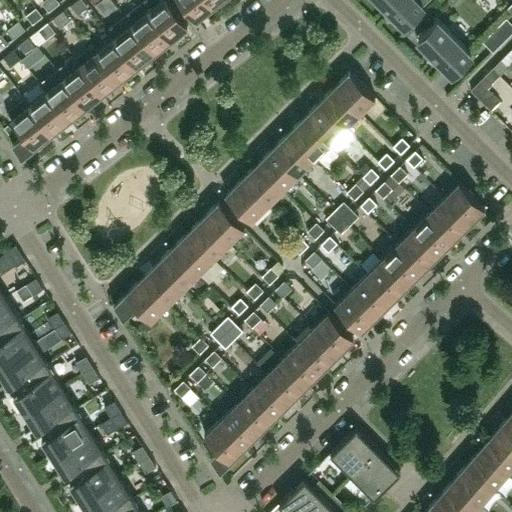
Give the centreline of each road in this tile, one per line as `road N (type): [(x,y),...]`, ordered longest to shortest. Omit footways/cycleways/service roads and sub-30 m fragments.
road 1 (residential): [(8,214),(202,511)]
road 2 (residential): [(8,214),(280,0)]
road 3 (residential): [(230,511),(460,283)]
road 4 (residential): [(511,180),(334,0)]
